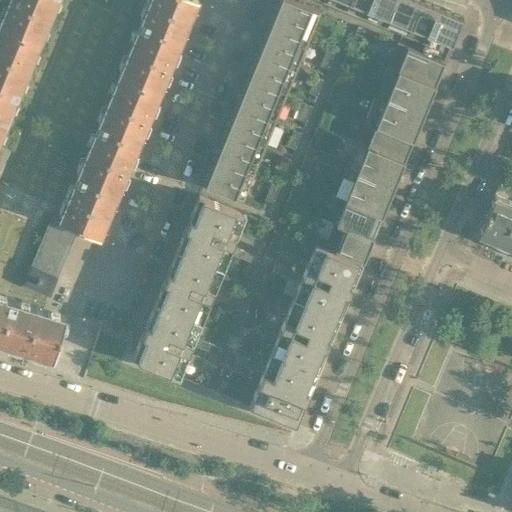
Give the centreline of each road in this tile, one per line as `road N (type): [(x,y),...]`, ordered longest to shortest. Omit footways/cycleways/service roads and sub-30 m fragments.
road 1 (residential): [(500,0),(304,476)]
road 2 (residential): [(67,265),(119,281),(130,273),(244,0)]
road 3 (residential): [(304,476),(0,378)]
road 4 (residential): [(342,488),(442,249)]
road 5 (tertiary): [(208,511),(0,435)]
road 6 (residential): [(442,249),(511,86)]
road 7 (tertiary): [(0,459),(144,511)]
